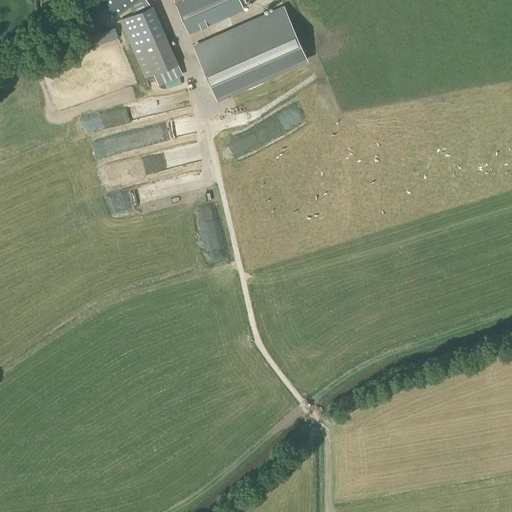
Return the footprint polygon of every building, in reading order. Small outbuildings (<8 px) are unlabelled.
[(101,0),(116,18),(139,0),(101,0)] [(172,0),(174,3),(174,2),(188,35),(244,11),(242,5),(246,4),(244,0),(172,0)] [(181,76),(177,65),(178,64),(152,5),(118,20),(144,79),(153,75),(158,86),(165,83),(166,89),(182,84),(179,77),(181,76)] [(217,100),(308,60),(283,5),(192,45),(217,100)] [(172,110),(194,105),(191,93),(169,99),(172,110)] [(104,156),(128,155),(127,138),(103,140),(104,156)]
